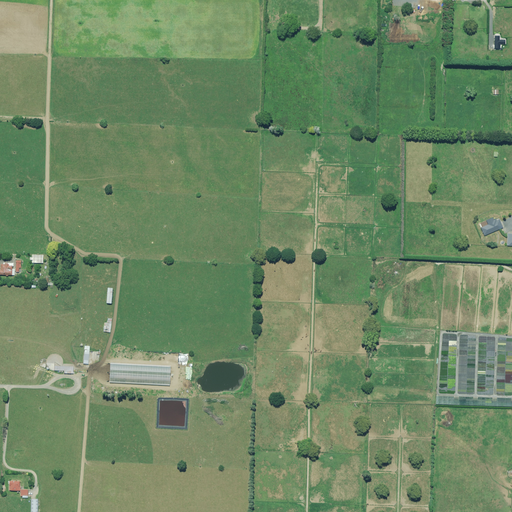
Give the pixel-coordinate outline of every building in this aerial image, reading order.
[(495,221),(493,218),(488,221),(489,225),(482,228),(485,236),(504,228),(500,219),(495,221)] [(44,263),(45,255),(34,255),(33,258),(31,257),(31,260),(33,260),(33,263),(44,263)] [(16,269),(13,269),(13,266),(15,266),(15,263),(10,263),(5,263),(5,264),(2,264),(2,270),(0,270),(0,275),(16,275),(16,269)] [(113,319),(109,318),(108,323),(106,323),(105,332),(112,332),(113,319)] [(20,482),(10,481),(10,485),(12,486),(12,487),(10,487),(10,490),(20,491),(20,482)]
